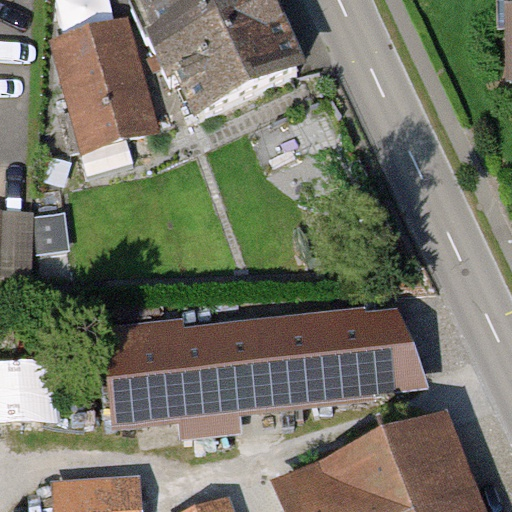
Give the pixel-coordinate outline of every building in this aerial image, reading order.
[(284,0),(152,0),(212,132),(322,83),(284,0)] [(138,26),(53,45),(78,159),(163,140),(138,26)] [(13,218),(0,217),(0,283),(13,283),(13,218)] [(418,398),(380,333),(179,360),(177,345),(113,354),(122,424),(159,419),(160,433),(418,398)] [(495,511),(460,421),(282,488),(290,511),(495,511)] [(243,511),(237,493),(179,511),(243,511)] [(135,511),(135,499),(66,502),(66,511),(135,511)]
